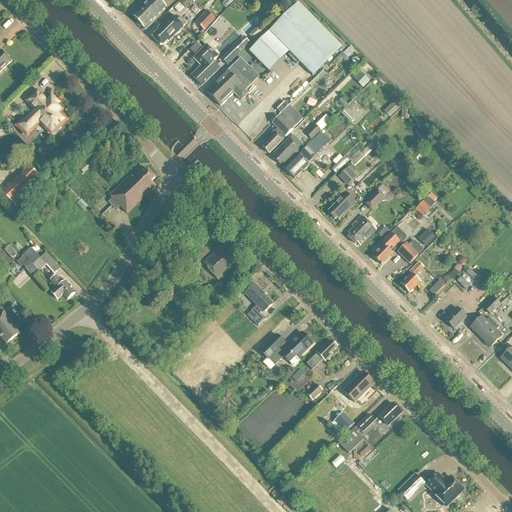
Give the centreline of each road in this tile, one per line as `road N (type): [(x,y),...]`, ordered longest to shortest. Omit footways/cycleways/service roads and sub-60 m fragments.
road 1 (residential): [(511,510),(170,171)]
road 2 (secondary): [(511,430),(211,127)]
road 3 (unknown): [(84,306),(286,511)]
road 4 (tertiary): [(0,375),(113,278),(170,171)]
road 5 (residential): [(170,171),(2,0)]
road 6 (secondary): [(211,127),(85,0)]
